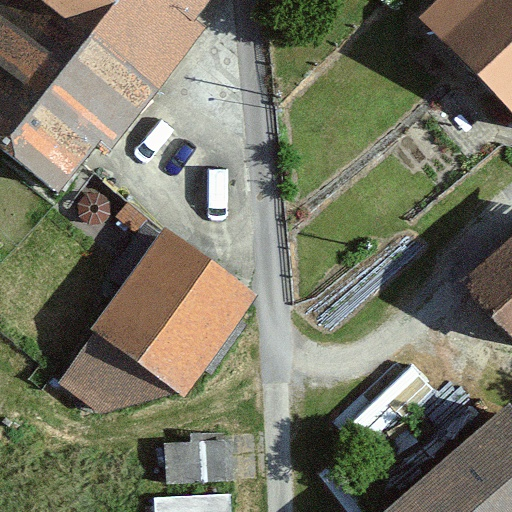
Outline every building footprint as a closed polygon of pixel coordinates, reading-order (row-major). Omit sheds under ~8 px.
[(0,149),(56,192),(98,137),(114,150),(203,32),(195,27),(215,0),(16,0),(19,2),(4,23),(0,19),(0,149)] [(511,0),(436,0),(412,22),(511,120),(511,0)] [(125,289),(90,337),(182,406),(260,302),(126,202),(115,217),(140,235),(109,277),(125,289)] [(511,246),(465,291),(511,339),(511,246)] [(511,511),(511,414),(396,511),(511,511)] [(231,439),(164,444),(166,486),(234,482),(231,439)]
